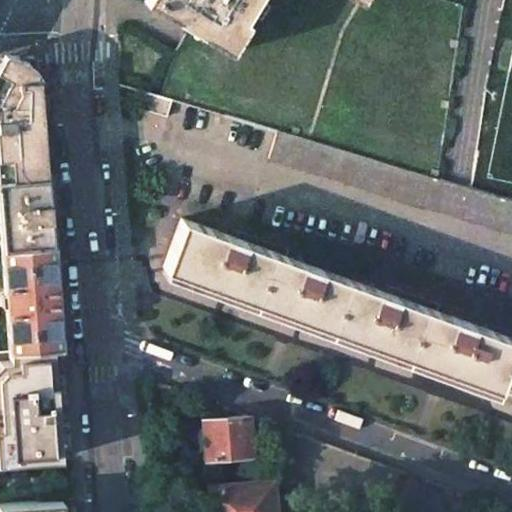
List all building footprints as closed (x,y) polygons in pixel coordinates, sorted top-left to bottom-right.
[(144,0),(144,1),(189,28),(230,53),(248,22),(244,19),(256,0),(358,0),(360,1),(360,0),(144,0)] [(0,177),(45,174),(43,146),(39,90),(36,55),(17,56),(12,57),(5,60),(0,63),(0,177)] [(276,129),(268,158),(511,232),(511,200),(439,178),(276,129)] [(45,174),(0,177),(0,243),(0,246),(51,242),(48,208),(45,174)] [(511,338),(181,217),(163,266),(511,394),(511,338)] [(51,242),(0,246),(9,349),(59,345),(56,301),(51,242)] [(0,493),(69,490),(59,345),(9,349),(0,349),(0,493)] [(274,511),(270,454),(235,457),(237,481),(207,483),(209,511),(274,511)] [(70,511),(69,490),(0,493),(0,511),(70,511)]
